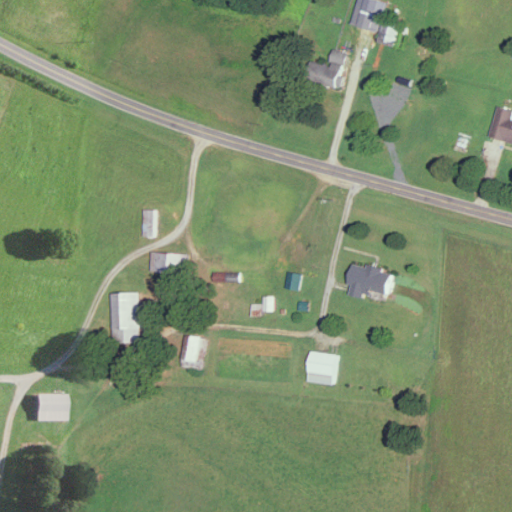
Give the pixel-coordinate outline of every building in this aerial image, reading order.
[(359,0),(358,7),(384,12),(386,0),(359,0)] [(402,22),(385,17),(380,37),(397,41),(402,22)] [(323,61),(317,80),(341,87),(345,74),(342,73),(348,52),(335,47),(330,63),(323,61)] [(491,135),(511,141),(511,107),(500,104),(491,135)] [(146,234),(160,234),(161,207),(147,207),(146,234)] [(155,249),(164,249),(186,251),(192,252),(191,270),(185,269),(163,268),(154,268),(155,249)] [(357,261),(353,280),(357,281),(354,292),(368,295),(369,291),(373,292),(376,292),(377,287),(392,291),(397,271),(388,268),(389,265),(379,262),(377,262),(376,262),(372,261),(371,264),(357,261)] [(217,269),(216,278),(243,278),(243,270),(217,269)] [(289,285),(302,288),(305,271),(292,269),(289,285)] [(144,340),(143,289),(116,290),(117,341),(144,340)] [(268,309),(268,293),(279,294),(279,308),(268,309)] [(302,307),(303,298),(313,299),(312,308),(302,307)] [(254,314),(254,301),(266,301),(266,313),(254,314)] [(202,357),(203,357),(206,335),(206,334),(191,331),(187,355),(188,355),(202,357)] [(314,369),(339,372),(342,352),(338,351),(321,349),(316,348),(314,369)] [(186,364),(206,367),(207,357),(203,357),(202,357),(188,355),(186,364)] [(339,372),(314,369),(312,378),(338,382),(339,372)] [(64,417),(65,392),(35,392),(34,417),(64,417)]
